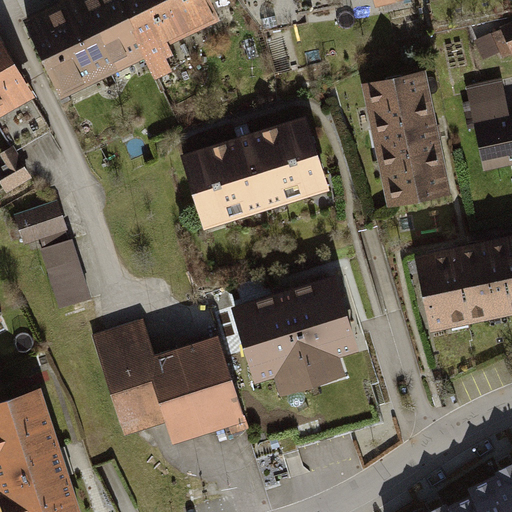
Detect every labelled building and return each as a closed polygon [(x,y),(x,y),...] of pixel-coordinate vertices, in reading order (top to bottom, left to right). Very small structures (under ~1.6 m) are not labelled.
[(60,7),(36,17),(71,92),(109,75),(112,83),(147,67),(155,83),(177,73),(166,49),(218,25),(206,0),(61,0),(58,2),(60,7)] [(401,0),(385,0),(388,9),(403,5),(401,0)] [(511,26),(478,41),(485,58),(504,50),(506,54),(511,51),(511,26)] [(0,121),(37,100),(0,37),(0,121)] [(427,78),(364,92),(390,209),(453,194),(427,78)] [(500,81),(472,87),(480,125),(508,119),(500,81)] [(511,118),(508,119),(480,125),(488,165),(511,159),(511,118)] [(304,121),(182,159),(206,235),(327,197),(304,121)] [(0,156),(6,168),(0,171),(0,182),(7,195),(35,179),(17,147),(0,156)] [(58,202),(18,217),(29,246),(69,231),(58,202)] [(511,239),(421,255),(433,330),(511,316),(511,239)] [(45,254),(61,308),(93,298),(77,245),(45,254)] [(339,276),(231,309),(254,384),(274,378),(280,397),(347,377),(341,358),(362,352),(339,276)] [(144,322),(94,338),(126,436),(165,423),(174,449),(252,423),(223,336),(155,358),(144,322)] [(79,511),(41,391),(0,404),(0,481),(9,511),(79,511)] [(472,489),(475,496),(483,511),(511,511),(511,464),(500,470),(502,475),(472,489)] [(483,511),(475,496),(446,509),(444,505),(430,511),(483,511)]
